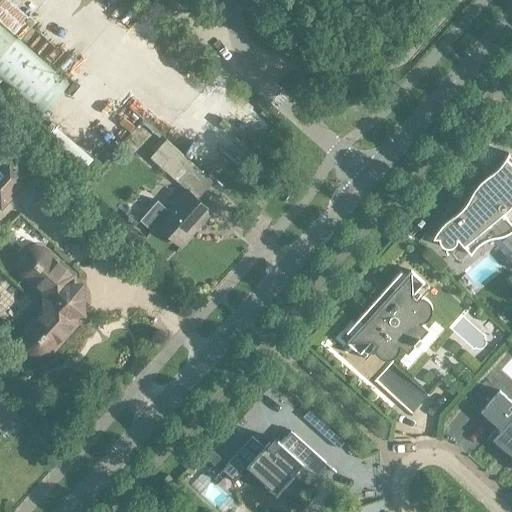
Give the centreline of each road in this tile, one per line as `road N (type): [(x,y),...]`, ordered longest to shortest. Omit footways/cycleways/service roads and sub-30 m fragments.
road 1 (tertiary): [(68,511),(511,20)]
road 2 (track): [(457,0),(400,63),(362,69),(243,57)]
road 3 (residential): [(506,511),(459,469),(429,460),(404,479),(409,511)]
